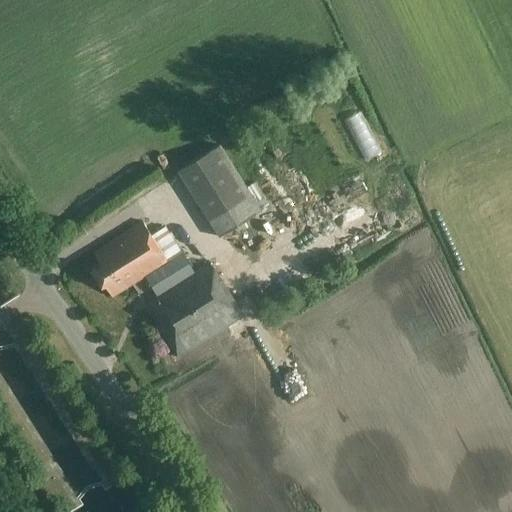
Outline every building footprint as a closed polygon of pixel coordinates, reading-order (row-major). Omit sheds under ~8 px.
[(260,209),(218,144),(176,171),(217,236),(260,209)] [(260,182),(252,186),(263,207),(271,203),(260,182)] [(151,234),(143,222),(93,253),(100,265),(90,271),(101,289),(105,286),(112,297),(168,263),(166,259),(179,251),(164,226),(151,234)] [(322,228),(273,248),(279,261),(328,240),(322,228)] [(243,316),(210,263),(144,304),(177,358),(243,316)]
